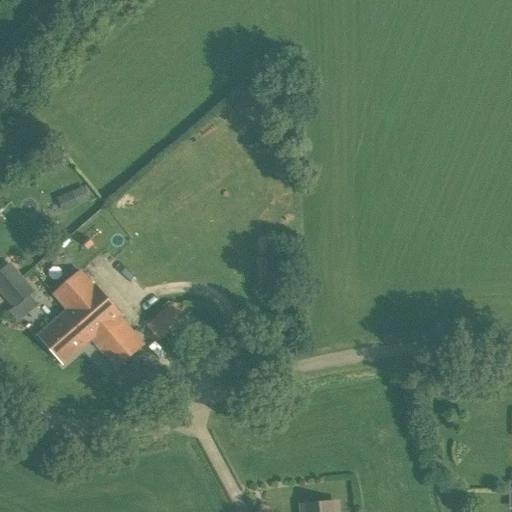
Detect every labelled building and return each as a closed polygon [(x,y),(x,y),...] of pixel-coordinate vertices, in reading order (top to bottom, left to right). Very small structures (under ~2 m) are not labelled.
[(72,192),(79,206),(89,201),(83,187),(72,192)] [(277,258),(260,258),(261,293),(278,292),(277,258)] [(0,292),(14,309),(35,291),(10,262),(0,271),(0,292)] [(93,287),(80,271),(52,295),(65,311),(37,335),(63,364),(91,340),(116,369),(145,345),(119,315),(94,286),(93,287)] [(157,337),(164,331),(153,318),(146,325),(157,337)] [(301,511),(338,511),(337,502),(301,506),(301,511)]
